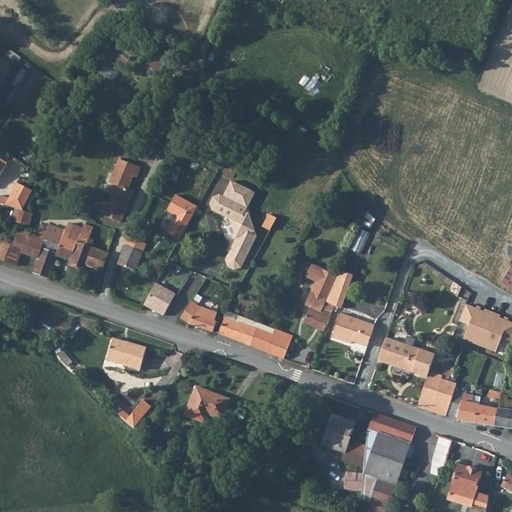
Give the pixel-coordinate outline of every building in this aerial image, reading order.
[(145,70),(159,77),(169,58),(155,51),(145,70)] [(0,176),(9,162),(0,157),(0,176)] [(125,173),(129,163),(120,160),(112,178),(115,184),(117,185),(129,190),(135,177),(125,173)] [(142,169),(129,163),(125,173),(135,177),(138,178),(142,169)] [(209,204),(212,210),(229,219),(236,238),(225,260),(227,266),(234,270),(241,267),(256,235),(247,208),(254,192),(231,181),(223,196),(219,195),(213,197),(209,204)] [(33,189),(16,182),(9,198),(7,205),(17,208),(24,210),(33,189)] [(100,197),(96,207),(96,208),(106,212),(104,216),(121,223),(129,205),(134,193),(129,190),(117,185),(111,201),(100,197)] [(0,203),(7,205),(9,198),(0,195),(0,203)] [(65,209),(72,213),(77,199),(70,196),(65,209)] [(174,228),(170,236),(179,241),(196,208),(174,197),(166,211),(174,216),(175,214),(178,215),(171,227),(174,228)] [(24,210),(17,208),(13,220),(29,225),(33,213),(24,210)] [(269,214),(262,226),(270,230),(276,218),(269,214)] [(0,243),(0,259),(17,266),(22,253),(38,259),(34,272),(51,278),(59,256),(70,260),(68,264),(85,270),(87,266),(101,271),(111,243),(109,242),(108,245),(91,238),(95,228),(80,223),(79,227),(70,224),(66,232),(51,226),(48,233),(36,229),(33,238),(17,232),(13,244),(1,240),(0,243)] [(354,250),(363,254),(371,234),(362,230),(354,250)] [(129,237),(125,246),(143,253),(147,244),(132,238),(129,237)] [(125,246),(118,264),(129,269),(135,272),(143,253),(125,246)] [(310,264),(304,277),(312,280),(317,267),(310,264)] [(511,267),(503,284),(511,289),(511,267)] [(325,301),(336,275),(320,268),(316,278),(318,279),(312,293),(310,292),(304,305),(309,307),(303,322),(323,331),(331,313),(334,306),(325,301)] [(339,308),(353,276),(338,270),(336,275),(325,301),(334,306),(339,308)] [(148,298),(143,306),(162,317),(167,308),(174,295),(155,284),(148,298)] [(191,302),(180,317),(188,323),(213,332),(217,322),(214,321),(217,313),(200,307),(191,302)] [(511,339),(511,323),(467,306),(461,322),(470,326),(464,340),(497,353),(503,338),(511,342),(511,339)] [(271,336),(273,330),(277,321),(261,314),(255,330),(271,336)] [(367,346),(374,325),(340,314),(333,338),(352,344),(353,340),(355,340),(356,341),(357,343),(367,346)] [(284,359),(293,338),(273,330),(271,336),(255,330),(225,318),(219,334),(284,359)] [(414,346),(417,339),(401,332),(398,339),(414,346)] [(114,336),(113,339),(107,358),(133,366),(132,342),(132,341),(114,336)] [(410,366),(415,348),(385,337),(378,359),(408,371),(410,366)] [(133,366),(141,368),(148,346),(132,342),(133,366)] [(414,367),(419,349),(415,348),(410,366),(414,367)] [(414,367),(428,372),(434,355),(419,349),(414,367)] [(453,365),(448,377),(454,380),(459,368),(453,365)] [(414,367),(412,372),(426,377),(428,372),(414,367)] [(417,406),(430,411),(441,379),(442,377),(428,372),(426,377),(417,406)] [(447,381),(441,379),(430,411),(445,416),(446,414),(454,390),(456,385),(447,381)] [(211,390),(198,385),(188,413),(203,397),(211,390)] [(224,414),(230,397),(211,390),(203,397),(224,414)] [(478,398),(454,390),(446,414),(457,420),(474,424),(477,406),(478,398)] [(500,396),(490,392),(487,399),(499,401),(500,396)] [(495,427),(511,429),(511,411),(506,410),(508,399),(500,396),(499,401),(498,410),(495,427)] [(223,416),(224,414),(203,397),(188,413),(206,421),(210,412),(223,416)] [(474,424),(495,427),(498,410),(477,406),(474,424)] [(371,428),(369,444),(368,448),(366,464),(401,475),(418,427),(376,413),(371,428)] [(327,433),(350,441),(357,422),(334,414),(327,433)] [(350,441),(327,433),(323,444),(345,452),(342,461),(366,470),(366,464),(368,448),(355,443),(350,441)] [(355,443),(368,448),(369,444),(357,440),(355,443)] [(201,475),(210,466),(194,450),(185,459),(201,475)] [(362,500),(390,510),(401,475),(366,464),(366,470),(365,474),(363,492),(362,500)] [(461,464),(450,498),(472,505),(482,471),(461,464)] [(348,473),(346,490),(363,492),(365,474),(348,473)] [(511,490),(511,474),(510,473),(503,486),(511,490)]
